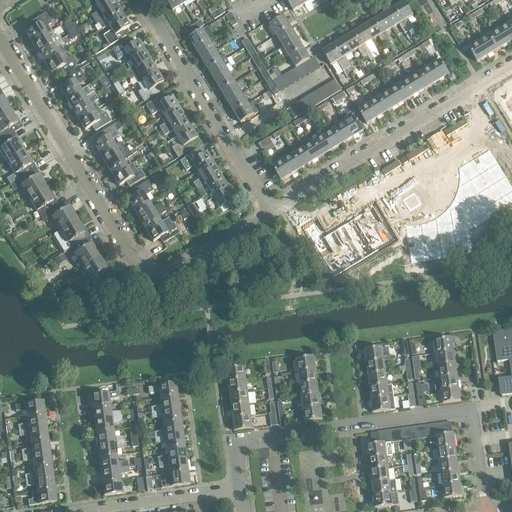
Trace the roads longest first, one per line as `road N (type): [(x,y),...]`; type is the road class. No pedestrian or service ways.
road 1 (residential): [(271,214),(179,270),(145,273),(0,36)]
road 2 (residential): [(486,511),(474,421),(462,409),(244,439),(236,449),(240,489)]
road 3 (residential): [(511,67),(271,214)]
road 4 (residential): [(271,214),(145,0)]
road 5 (residential): [(67,511),(240,489)]
